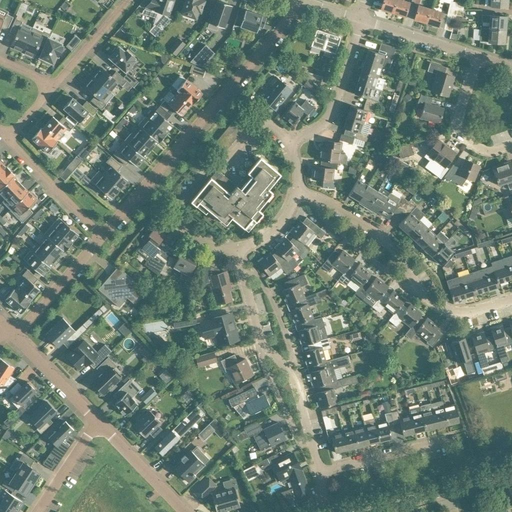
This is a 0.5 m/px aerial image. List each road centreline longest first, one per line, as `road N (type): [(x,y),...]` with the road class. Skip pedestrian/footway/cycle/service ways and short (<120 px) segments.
road 1 (residential): [(302,2),(100,237)]
road 2 (residential): [(286,142),(268,124),(254,125),(179,204),(174,217),(182,229),(234,247)]
road 3 (residential): [(286,142),(332,112),(360,19)]
road 4 (residential): [(320,473),(462,437)]
road 5 (residential): [(314,196),(330,225),(418,288)]
road 6 (residential): [(418,288),(378,235),(314,196)]
road 7 (residential): [(6,138),(100,237)]
road 8 (residential): [(511,144),(482,148),(457,127),(477,56)]
road 9 (residential): [(100,237),(13,338)]
road 10 (residential): [(96,422),(184,511)]
road 11 (residential): [(477,56),(360,19)]
road 12 (residential): [(286,369),(291,353),(272,300),(256,272),(240,270)]
